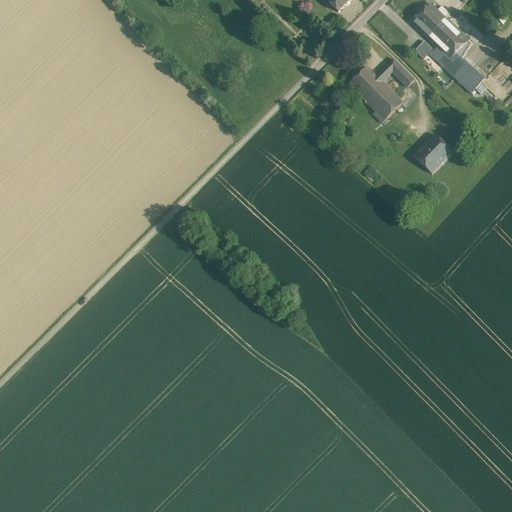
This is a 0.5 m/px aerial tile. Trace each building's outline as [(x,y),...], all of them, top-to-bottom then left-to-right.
[(333,0),(330,4),(329,4),(339,14),(352,0),(333,0)] [(438,12),(431,5),(413,24),(432,42),(450,24),(446,20),(438,12)] [(442,8),(438,12),(446,20),(450,16),(442,8)] [(456,55),(469,41),(450,24),(432,42),(439,49),(451,60),(456,55)] [(424,42),(415,51),(423,59),(432,49),(424,42)] [(451,60),(439,49),(433,55),(452,74),(463,62),(456,55),(451,60)] [(394,60),(386,68),(392,74),(408,89),(415,82),(394,60)] [(485,82),(463,62),(452,74),(473,95),(477,91),(484,83),(485,82)] [(385,81),(392,74),(386,68),(377,77),(368,68),(349,86),(366,103),(384,85),(387,82),(385,81)] [(484,83),(477,91),(483,96),(489,89),(484,83)] [(403,105),(384,85),(366,103),(376,114),(374,116),(383,125),(403,105)] [(453,154),(434,136),(414,157),(432,175),(453,154)]
